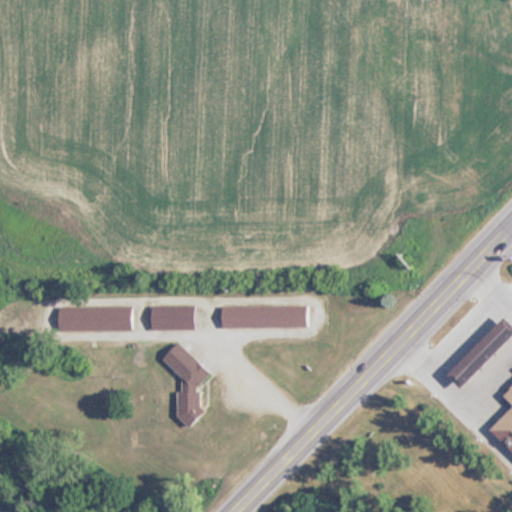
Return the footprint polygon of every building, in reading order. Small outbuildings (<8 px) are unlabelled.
[(195,329),(195,305),(152,305),(152,329),(195,329)] [(132,306),(60,306),(60,329),(132,329),(132,306)] [(307,306),(222,306),(222,326),(307,326),(307,306)] [(464,387),(511,337),(511,323),(505,317),(450,374),(464,387)] [(183,376),(184,389),(179,393),(180,416),(190,425),(193,425),(202,416),(202,393),(196,387),(211,372),(179,342),(164,358),(183,376)] [(511,387),(505,394),(511,401),(511,409),(492,429),(511,449),(511,387)]
